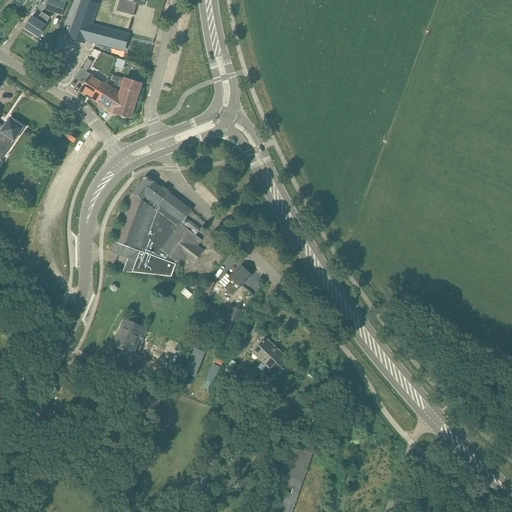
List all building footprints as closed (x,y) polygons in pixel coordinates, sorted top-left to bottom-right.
[(62,15),(66,4),(65,4),(60,2),(54,0),(48,0),(45,9),(62,15)] [(99,4),(86,0),(82,0),(69,38),(84,43),(85,41),(91,25),(99,4)] [(119,0),(117,11),(134,16),(137,3),(144,4),(144,3),(145,3),(146,0),(145,0),(119,0)] [(38,37),(50,18),(42,12),(37,20),(32,17),(24,28),(38,37)] [(94,43),(125,51),(129,34),(98,26),(94,43)] [(116,58),(114,66),(123,69),(125,61),(116,58)] [(89,59),(82,69),(86,72),(92,62),(89,59)] [(80,92),(98,103),(108,86),(91,75),(86,72),(82,69),(81,68),(74,78),(84,85),(80,92)] [(108,86),(98,103),(114,113),(130,119),(141,84),(114,75),(112,81),(114,82),(114,85),(122,88),(120,94),(110,87),(108,86)] [(4,127),(0,123),(0,133),(1,132),(14,141),(24,127),(10,118),(4,127)] [(67,129),(63,135),(74,143),(78,136),(67,129)] [(116,242),(112,251),(118,253),(128,257),(123,272),(172,277),(175,268),(178,269),(180,264),(183,266),(187,260),(188,259),(191,259),(194,258),(197,257),(198,254),(198,251),(197,248),(198,246),(202,240),(201,240),(194,234),(184,227),(188,221),(184,219),(191,210),(170,194),(169,194),(162,188),(148,178),(144,179),(143,179),(133,194),(118,237),(116,240),(115,242),(116,242)] [(227,273),(218,281),(233,295),(235,292),(252,275),(241,265),(231,276),(230,277),(227,273)] [(215,280),(210,278),(205,288),(209,290),(215,280)] [(241,311),(231,308),(223,331),(233,334),(241,311)] [(146,330),(136,326),(126,322),(120,336),(118,335),(114,346),(130,353),(137,337),(142,339),(146,330)] [(262,335),(251,347),(263,358),(261,360),(269,367),(263,373),(270,380),(273,377),(282,367),(277,362),(283,355),(283,354),(280,357),(271,348),(273,346),(262,335)] [(195,376),(205,351),(191,345),(181,371),(195,376)] [(145,406),(149,393),(140,390),(136,403),(145,406)] [(124,490),(135,463),(123,458),(113,485),(124,490)] [(233,482),(234,492),(242,491),(241,474),(232,475),(232,482),(233,482)] [(295,511),(297,507),(283,502),(279,511),(295,511)]
